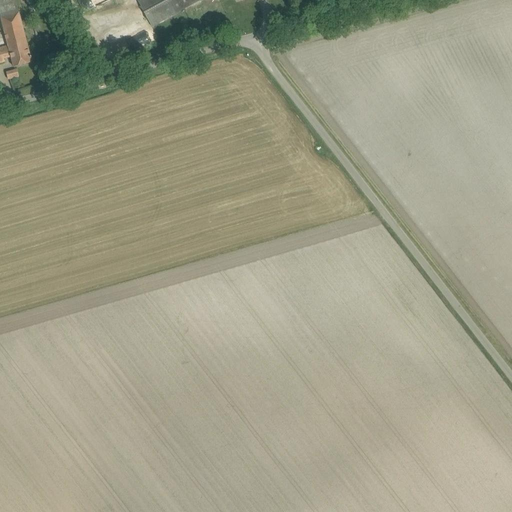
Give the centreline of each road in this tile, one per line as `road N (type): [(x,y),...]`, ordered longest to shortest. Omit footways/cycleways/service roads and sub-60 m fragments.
road 1 (unclassified): [(511,377),(251,37)]
road 2 (unclassified): [(0,109),(251,37)]
road 3 (unclassified): [(386,0),(251,37)]
